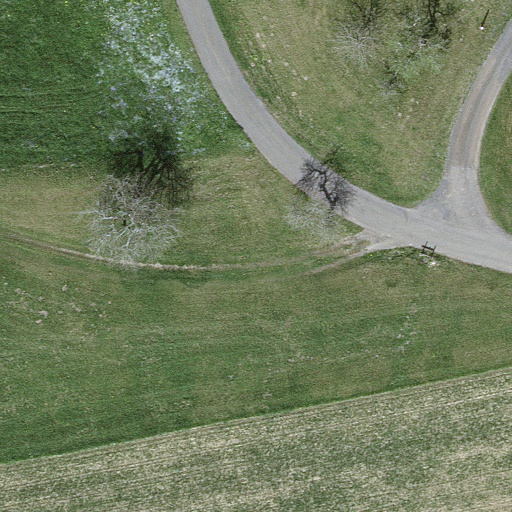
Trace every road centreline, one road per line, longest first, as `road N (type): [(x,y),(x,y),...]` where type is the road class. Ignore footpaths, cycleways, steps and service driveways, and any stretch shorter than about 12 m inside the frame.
road 1 (unclassified): [(511,255),(379,217),(301,168),(244,110),(194,0)]
road 2 (track): [(0,230),(154,263),(241,265),(305,261),(410,228)]
